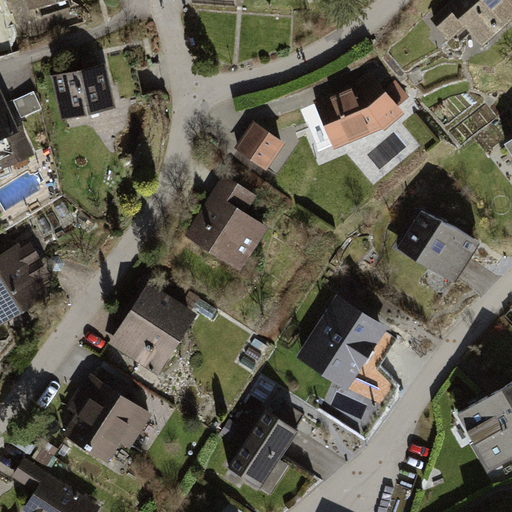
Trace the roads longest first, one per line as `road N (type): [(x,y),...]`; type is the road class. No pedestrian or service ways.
road 1 (residential): [(0,426),(156,204),(192,92)]
road 2 (residential): [(511,282),(408,415),(352,510)]
road 3 (residential): [(192,92),(324,53),(390,0)]
